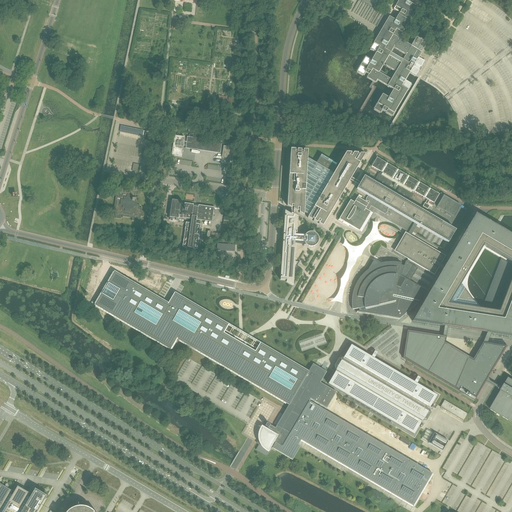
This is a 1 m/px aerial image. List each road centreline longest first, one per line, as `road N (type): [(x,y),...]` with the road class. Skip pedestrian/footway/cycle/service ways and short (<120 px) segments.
road 1 (primary): [(263,511),(0,350)]
road 2 (residential): [(262,285),(0,228)]
road 3 (primary): [(8,379),(223,511)]
road 4 (unclassified): [(181,511),(7,407)]
road 5 (residential): [(274,195),(286,53),(305,0)]
road 6 (residential): [(0,181),(57,0)]
road 7 (unclassified): [(274,195),(140,176)]
road 8 (unclassified): [(511,348),(476,411),(481,428),(511,452)]
